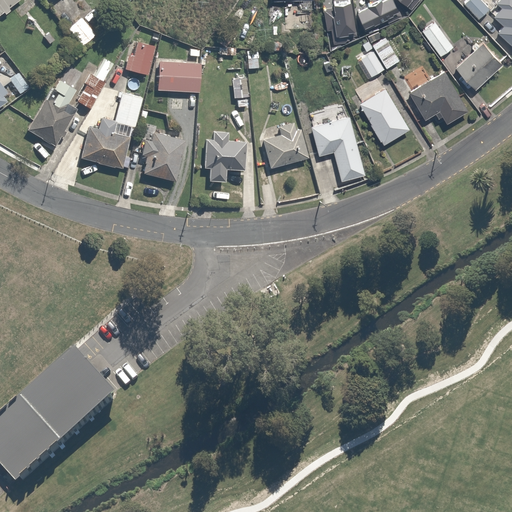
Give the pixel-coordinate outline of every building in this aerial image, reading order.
[(0,0),(0,14),(15,0),(0,0)] [(488,5),(483,0),(464,0),(461,4),(476,18),(488,5)] [(495,29),(511,43),(511,0),(494,0),(500,6),(494,13),(502,20),(495,29)] [(452,44),(433,17),(419,26),(438,54),(452,44)] [(55,40),(48,28),(39,33),(45,45),(55,40)] [(373,46),(385,65),(386,67),(402,56),(387,32),(370,42),(373,46)] [(503,58),(481,38),(457,66),(479,85),(503,58)] [(152,45),(136,41),(133,53),(125,51),(122,68),(146,73),(152,45)] [(385,65),(373,46),(359,55),(371,74),(385,65)] [(198,59),(158,56),(156,89),(196,91),(198,59)] [(257,56),(245,56),(245,66),(257,66),(257,56)] [(438,109),(446,121),(468,107),(444,68),(407,90),(423,117),(438,109)] [(29,86),(17,70),(6,78),(18,94),(29,86)] [(103,80),(87,72),(75,97),(90,105),(103,80)] [(375,74),(353,89),(361,101),(358,102),(384,141),(408,125),(375,74)] [(246,76),(229,77),(231,95),(247,94),(246,76)] [(0,105),(11,99),(0,81),(0,105)] [(142,96),(120,91),(114,118),(135,123),(142,96)] [(72,109),(43,94),(26,126),(54,141),(72,109)] [(310,124),(317,152),(333,148),(340,177),(363,171),(349,114),(310,124)] [(115,119),(98,116),(96,127),(85,124),(78,155),(124,165),(130,137),(112,133),(115,119)] [(276,124),(277,132),(261,135),(267,165),(305,156),(298,127),(294,128),(292,120),(276,124)] [(211,128),(210,134),(203,134),(201,164),(207,164),(206,179),(223,180),(224,166),(241,167),(243,139),(225,138),(226,128),(211,128)] [(150,129),(148,137),(143,136),(139,154),(144,155),(141,171),(172,178),(182,136),(150,129)] [(74,352),(0,418),(0,468),(13,482),(16,486),(115,398),(112,394),(74,352)]
